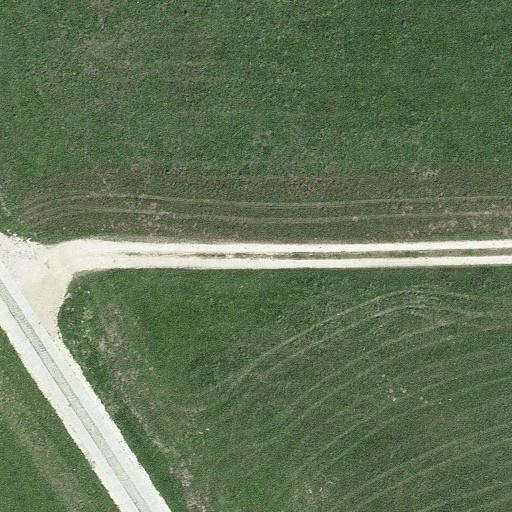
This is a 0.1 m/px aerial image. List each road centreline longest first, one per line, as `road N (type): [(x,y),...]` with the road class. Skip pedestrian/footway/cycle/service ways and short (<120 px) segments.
road 1 (track): [(511,259),(67,268),(25,340),(0,302)]
road 2 (track): [(141,511),(25,340)]
